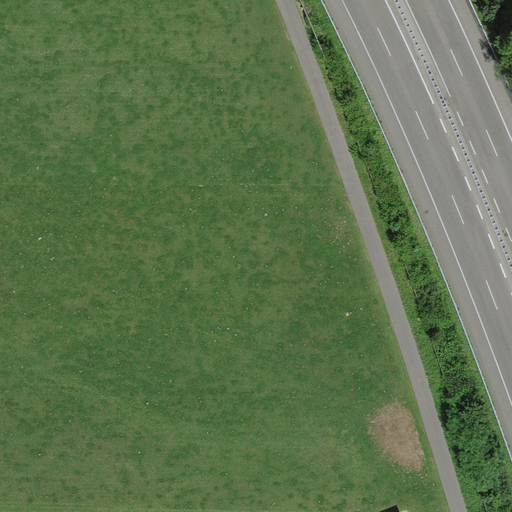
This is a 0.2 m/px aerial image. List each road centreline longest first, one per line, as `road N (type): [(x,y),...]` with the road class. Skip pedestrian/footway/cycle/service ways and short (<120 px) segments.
road 1 (residential): [(453,511),(278,0)]
road 2 (motorway): [(362,0),(511,352)]
road 3 (motorway): [(511,181),(433,0)]
